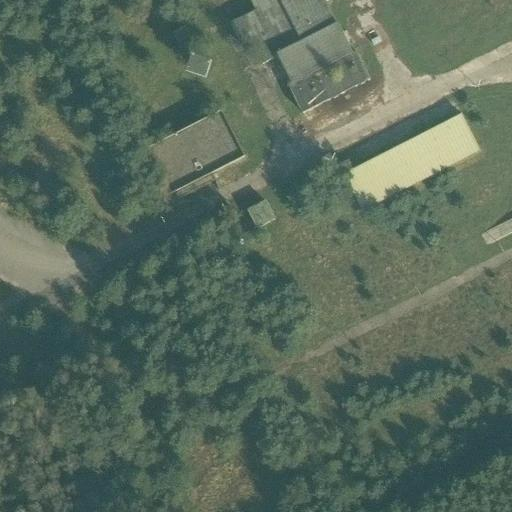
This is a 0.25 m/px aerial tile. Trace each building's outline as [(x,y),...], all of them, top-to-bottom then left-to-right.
[(265,37),(315,137),(382,103),(332,3),(338,0),(248,0),(247,1),(254,16),(238,24),(249,45),(265,37)] [(178,34),(188,55),(209,44),(199,24),(178,34)] [(153,151),(175,195),(249,158),(227,114),(153,151)] [(347,178),(366,214),(483,155),(464,119),(347,178)] [(253,214),(263,232),(280,223),(271,205),(253,214)] [(501,237),(511,231),(511,221),(497,229),(501,237)]
